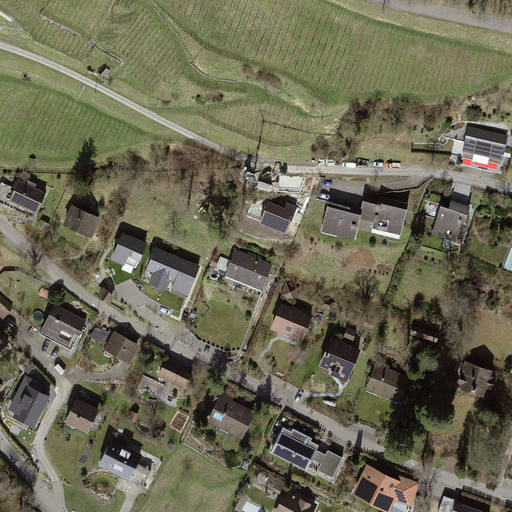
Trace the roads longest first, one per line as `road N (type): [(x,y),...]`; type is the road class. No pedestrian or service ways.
road 1 (residential): [(0,223),(91,301),(148,335),(399,461),(511,497)]
road 2 (residential): [(195,137),(255,165),(433,170),(511,189)]
road 3 (track): [(0,45),(195,137)]
road 4 (unclassified): [(511,27),(388,0)]
